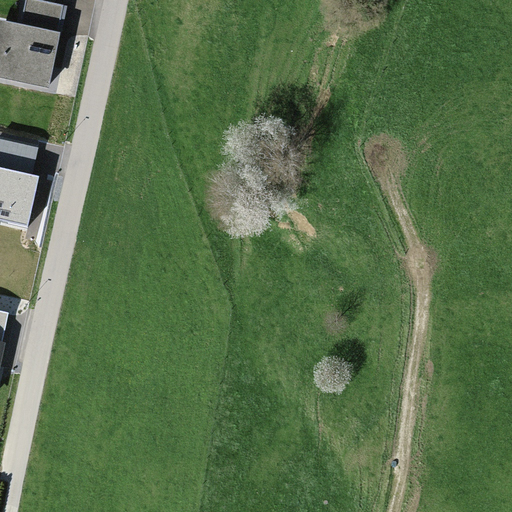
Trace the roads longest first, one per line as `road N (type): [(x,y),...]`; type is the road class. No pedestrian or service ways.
road 1 (residential): [(19,466),(105,131),(124,0)]
road 2 (track): [(384,511),(419,277),(379,143)]
